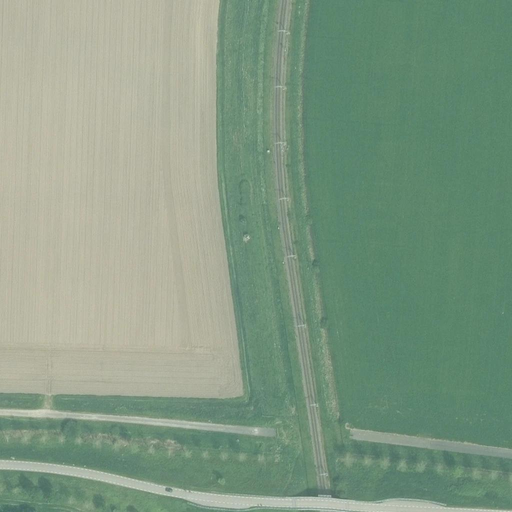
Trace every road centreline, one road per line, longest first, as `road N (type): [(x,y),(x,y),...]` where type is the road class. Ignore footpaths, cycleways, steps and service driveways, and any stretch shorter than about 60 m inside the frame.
road 1 (unclassified): [(438,511),(237,500),(0,466)]
road 2 (unclassified): [(0,411),(274,432)]
road 3 (unclassified): [(511,455),(350,434)]
